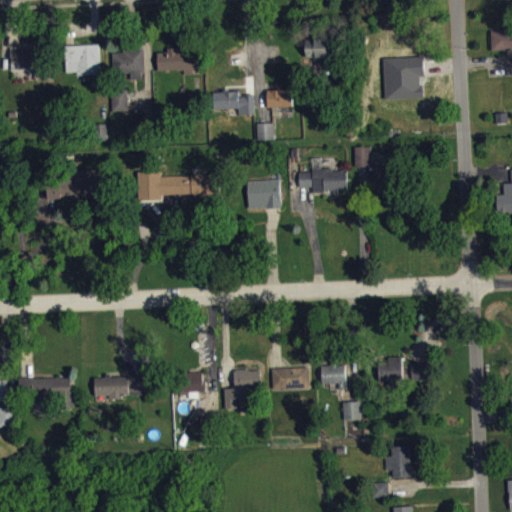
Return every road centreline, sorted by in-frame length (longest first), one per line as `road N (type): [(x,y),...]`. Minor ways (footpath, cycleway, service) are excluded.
road 1 (residential): [(0,304),(511,278)]
road 2 (residential): [(480,511),(456,0)]
